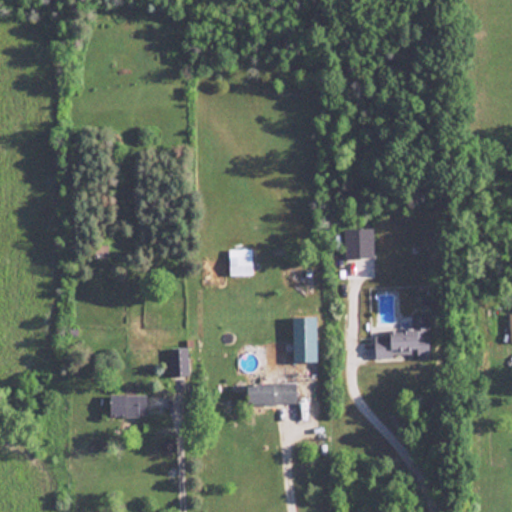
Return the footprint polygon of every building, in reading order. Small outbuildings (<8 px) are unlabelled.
[(342,229),(342,258),(372,257),(371,228),(342,229)] [(227,249),(228,275),(250,274),(249,248),(227,249)] [(427,358),(426,315),(408,315),(409,330),(388,330),(388,335),(372,335),(373,356),(415,354),(415,358),(427,358)] [(291,317),(292,362),(315,361),(314,316),(291,317)] [(186,347),(167,348),(168,376),(187,375),(186,347)] [(245,383),(246,404),(294,403),(294,382),(245,383)] [(144,395),(108,394),(108,415),(144,416),(144,395)]
